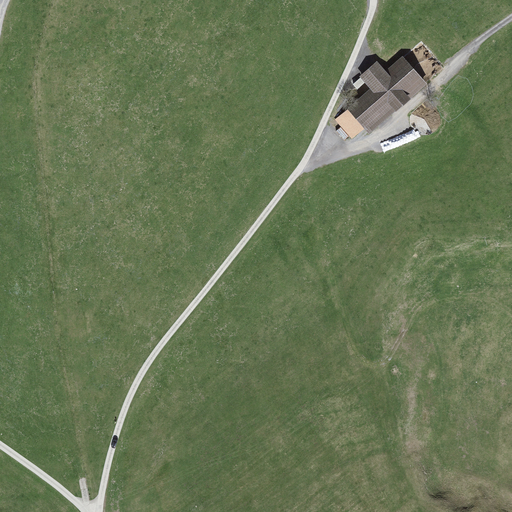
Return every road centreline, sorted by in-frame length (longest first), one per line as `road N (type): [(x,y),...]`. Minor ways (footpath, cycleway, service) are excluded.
road 1 (track): [(376,0),(372,25),(299,175),(147,367),(123,421)]
road 2 (track): [(511,18),(436,68),(433,96),(383,134),(299,175)]
